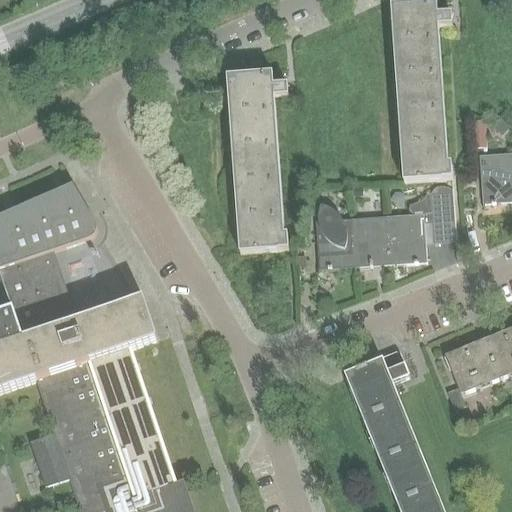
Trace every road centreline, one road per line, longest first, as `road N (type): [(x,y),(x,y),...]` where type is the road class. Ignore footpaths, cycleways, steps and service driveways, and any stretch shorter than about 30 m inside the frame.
road 1 (residential): [(253,376),(97,104)]
road 2 (residential): [(511,268),(253,376)]
road 3 (residential): [(308,0),(118,85),(97,104)]
road 4 (residential): [(299,511),(253,376)]
